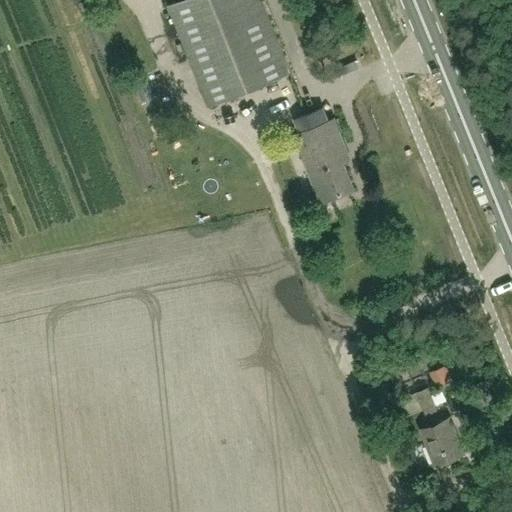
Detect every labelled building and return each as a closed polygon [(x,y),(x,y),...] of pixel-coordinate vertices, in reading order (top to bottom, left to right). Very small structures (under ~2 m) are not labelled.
[(207,106),(291,73),(261,0),(178,0),(167,4),(207,106)] [(330,199),(352,189),(338,155),(346,152),(333,120),(295,135),(318,190),(326,187),(330,199)] [(429,373),(436,387),(453,379),(446,365),(429,373)] [(400,404),(406,416),(446,399),(442,391),(432,395),(429,386),(411,394),(413,398),(400,404)] [(435,464),(463,454),(450,418),(421,429),(435,464)]
